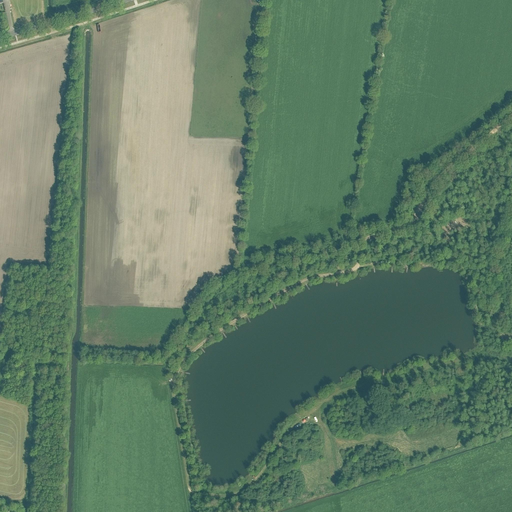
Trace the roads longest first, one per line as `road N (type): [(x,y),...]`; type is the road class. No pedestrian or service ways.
road 1 (track): [(415,218),(361,242),(356,267),(296,283),(185,358),(173,392),(192,511)]
road 2 (track): [(511,115),(438,177),(415,218)]
road 3 (secondary): [(0,38),(125,0)]
